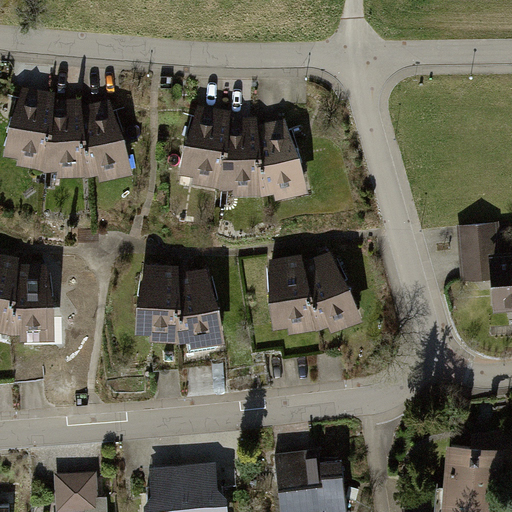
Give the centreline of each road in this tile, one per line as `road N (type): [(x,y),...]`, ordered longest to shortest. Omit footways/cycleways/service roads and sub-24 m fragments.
road 1 (residential): [(368,402),(0,432)]
road 2 (residential): [(0,39),(361,58)]
road 3 (residential): [(361,58),(428,327),(427,371)]
road 4 (residential): [(361,58),(511,55)]
